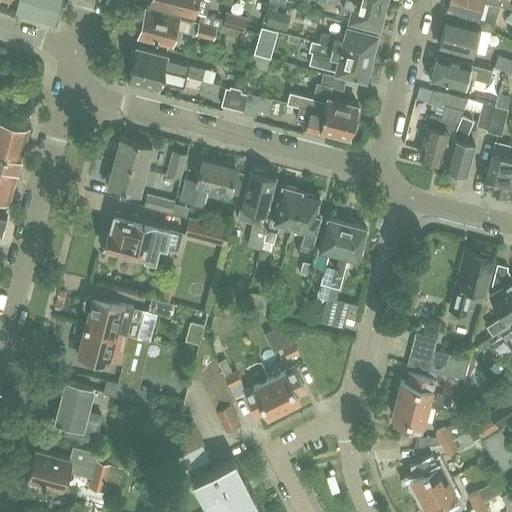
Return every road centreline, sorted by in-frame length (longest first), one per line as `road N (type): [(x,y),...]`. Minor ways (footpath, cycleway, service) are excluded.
road 1 (residential): [(377,174),(66,89)]
road 2 (residential): [(0,348),(66,89)]
road 3 (residential): [(349,412),(403,200)]
road 4 (residential): [(377,174),(425,0)]
road 5 (residential): [(303,511),(274,455),(349,412)]
